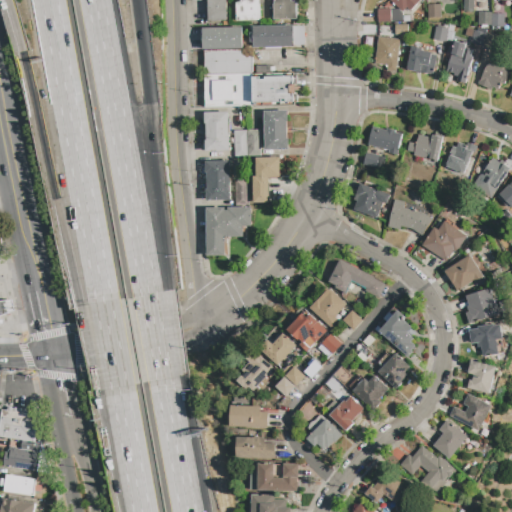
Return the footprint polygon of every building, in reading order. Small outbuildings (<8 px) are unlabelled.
[(226,0),(227,21),(209,22),(208,0),(226,0)] [(261,0),(262,21),(237,22),(237,3),(241,3),(240,0),(261,0)] [(274,20),(273,0),(291,0),(292,2),(296,1),(297,20),(274,20)] [(406,8),(402,12),(389,0),(419,0),(409,11),(406,8)] [(473,0),(473,12),(464,12),(464,0),(473,0)] [(428,5),(439,4),(440,18),(428,18),(428,5)] [(392,21),(392,23),(378,23),(377,9),(391,9),(391,10),(399,10),(402,14),(403,21),(392,21)] [(479,12),(491,12),(491,26),(478,25),(479,12)] [(504,14),(504,28),(491,27),(491,14),(504,14)] [(395,24),(408,24),(408,35),(395,35),(395,24)] [(253,27),(295,25),(295,47),(254,48),(253,27)] [(444,42),(444,44),(434,42),(434,40),(433,39),(436,27),(437,27),(438,25),(443,25),(442,28),(448,29),(445,42),(444,42)] [(203,28),(242,27),(243,49),(204,50),(203,28)] [(475,31),(485,34),(482,46),(470,43),(472,37),(466,35),(467,28),(475,30),(475,31)] [(487,33),(497,35),(494,48),(484,45),(487,33)] [(378,37),(391,38),(400,40),(396,72),(387,71),(387,66),(375,65),(378,37)] [(464,83),(457,82),(459,75),(447,72),(455,41),(466,44),(465,48),(473,50),(464,83)] [(430,55),(437,56),(433,75),(407,70),(412,46),(422,48),(422,51),(431,53),(430,55)] [(204,51),(252,49),(253,73),(205,75),(204,51)] [(497,89),(492,87),(491,90),(478,84),(487,63),(509,72),(503,85),(500,84),(497,89)] [(204,75),(205,75),(253,73),(254,107),(205,108),(204,75)] [(296,76),(297,100),(255,101),(254,78),(296,76)] [(265,151),(264,111),(288,111),(288,123),(286,123),(286,136),(289,136),(289,150),(265,151)] [(228,113),(229,151),(205,151),(205,140),(207,140),(206,123),(204,123),(204,113),(228,113)] [(373,127),(386,130),(387,128),(396,130),(395,132),(402,134),(396,156),(388,154),(389,150),(368,145),(373,127)] [(260,130),(260,156),(247,157),(246,131),(260,130)] [(233,131),(246,131),(247,157),(234,157),(233,131)] [(414,156),(414,152),(407,151),(409,142),(416,144),(418,135),(432,138),(432,135),(442,137),(437,161),(414,156)] [(446,167),(451,154),(450,153),(452,146),(456,148),(458,142),(467,146),(468,143),(476,146),(463,174),(446,167)] [(366,152),(379,156),(376,168),(363,164),(366,152)] [(268,177),(269,203),(254,203),(253,176),(256,176),(255,159),(279,158),(280,177),(268,177)] [(493,158),(499,162),(501,160),(506,163),(505,165),(511,169),(490,198),(472,186),(493,158)] [(206,201),(206,189),(208,189),(207,172),(205,172),(205,162),(229,161),(231,200),(206,201)] [(234,180),(248,179),(249,205),(235,205),(234,180)] [(498,197),(502,193),(501,192),(511,181),(511,208),(507,203),(507,204),(504,201),(503,202),(498,197)] [(368,186),(389,194),(385,205),(382,204),(377,217),(355,209),(358,201),(355,199),(361,183),(368,186)] [(404,208),(422,212),(432,219),(421,235),(413,230),(399,226),(399,230),(389,228),(395,199),(405,202),(404,208)] [(225,238),(226,256),(208,256),(206,208),(252,207),(252,227),(243,227),(244,237),(225,238)] [(505,210),(511,216),(511,222),(506,229),(496,219),(505,210)] [(444,221),(466,236),(455,253),(453,251),(446,262),(422,246),(434,228),(438,230),(444,221)] [(470,255),(482,275),(485,280),(476,285),(473,281),(458,291),(445,271),(470,255)] [(352,280),(345,293),(335,288),(336,286),(329,282),(341,259),(375,278),(375,279),(386,285),(378,299),(364,292),(366,288),(352,280)] [(492,272),(500,269),(503,276),(495,280),(492,272)] [(467,306),(470,306),(466,296),(490,288),(495,303),(496,303),(499,312),(498,313),(498,314),(469,323),(466,313),(469,312),(467,306)] [(336,316),(337,317),(336,318),(340,322),(331,330),(309,309),(328,289),(330,291),(332,290),(346,304),(336,316)] [(0,317),(0,301),(12,301),(14,312),(0,317)] [(352,310),(363,321),(353,331),(342,321),(352,310)] [(407,333),(414,339),(411,342),(415,346),(411,351),(412,352),(408,356),(380,331),(398,310),(406,317),(403,320),(412,327),(407,333)] [(301,343),(298,339),(297,340),(286,330),(302,314),(305,317),(308,314),(326,331),(306,352),(299,345),(301,343)] [(496,340),(499,354),(484,357),(482,347),(478,347),(478,343),(473,344),(470,330),(479,329),(478,327),(494,324),(494,326),(500,325),(503,339),(496,340)] [(283,333),(296,346),(277,366),(264,353),(283,333)] [(331,334),(342,345),(332,355),(327,360),(325,359),(327,357),(318,349),(322,345),(321,344),(331,334)] [(396,354),(410,367),(404,373),(407,375),(401,382),(402,383),(396,388),(379,372),(383,367),(378,363),(385,356),(383,355),(387,351),(394,357),(396,354)] [(263,379),(269,384),(257,397),(235,376),(248,363),(248,362),(246,360),(254,352),(256,354),(257,353),(273,369),(276,373),(269,380),(266,376),(263,379)] [(304,373),(315,361),(322,367),(310,379),(304,373)] [(468,389),(470,380),(473,380),(474,375),(468,373),(471,361),(496,367),(489,394),(468,389)] [(289,364),(293,368),(294,367),(304,377),(295,386),(285,376),(286,375),(282,371),(289,364)] [(357,385),(363,379),(364,380),(366,379),(369,382),(375,376),(389,389),(379,399),(381,402),(373,410),(368,405),(367,406),(353,391),(358,386),(357,385)] [(275,388),(285,378),(295,388),(285,398),(275,388)] [(492,406),(484,422),(479,431),(450,416),(455,407),(466,413),(469,407),(464,404),(469,394),(492,406)] [(335,400),(340,405),(345,401),(346,402),(352,397),(364,409),(352,421),(353,423),(346,431),(330,416),(332,414),(326,409),(335,400)] [(231,406),(261,407),(261,412),(268,412),(268,428),(231,427),(231,406)] [(0,437),(0,417),(1,411),(40,416),(38,429),(36,429),(34,442),(0,437)] [(342,436),(328,450),(325,447),(323,449),(318,444),(313,449),(305,441),(314,432),(309,427),(321,415),(342,436)] [(443,434),(439,430),(447,420),(467,437),(449,460),(433,447),(443,434)] [(237,438),(265,438),(265,443),(275,444),(275,459),(237,459),(237,438)] [(22,441),(40,444),(39,452),(21,450),(22,441)] [(40,444),(51,445),(47,474),(37,472),(40,444)] [(409,454),(413,458),(422,446),(438,458),(439,456),(457,469),(450,478),(447,476),(443,481),(439,479),(431,490),(422,483),(429,472),(420,466),(413,476),(400,466),(409,454)] [(37,472),(8,468),(4,467),(6,452),(9,453),(9,451),(9,450),(10,448),(11,448),(12,447),(14,447),(15,447),(16,448),(17,449),(39,452),(37,472)] [(296,479),(296,492),(257,491),(257,490),(249,490),(250,465),(257,465),(257,464),(273,464),(273,478),(283,479),(283,464),(298,464),(298,479),(296,479)] [(397,504),(374,487),(386,471),(409,489),(397,504)] [(37,472),(47,474),(54,475),(52,487),(35,484),(36,479),(37,472)] [(36,479),(35,484),(35,485),(42,486),(41,493),(34,492),(33,497),(4,493),(5,487),(1,486),(2,479),(6,480),(7,475),(36,479)] [(365,493),(371,485),(384,495),(378,503),(365,493)] [(251,511),(251,495),(273,496),(273,500),(286,500),(286,508),(290,508),(290,511),(251,511)] [(3,507),(2,505),(1,504),(1,502),(2,501),(3,500),(5,499),(35,504),(33,511),(0,511),(1,506),(3,507)] [(44,500),(57,502),(56,510),(43,508),(44,500)] [(352,511),(361,501),(375,511),(374,511),(352,511)]
